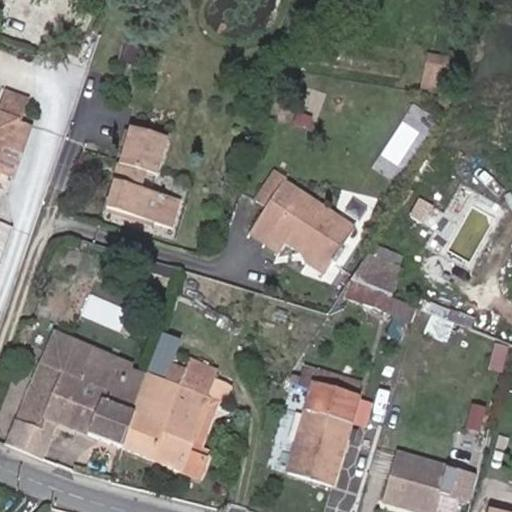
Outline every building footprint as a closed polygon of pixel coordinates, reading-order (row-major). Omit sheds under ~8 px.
[(117,48),(115,64),(126,67),(128,50),(117,48)] [(0,171),(8,175),(26,123),(11,118),(14,111),(23,108),(26,98),(2,90),(0,94),(0,171)] [(110,183),(108,191),(175,209),(177,201),(136,190),(141,172),(150,174),(159,137),(124,128),(114,164),(121,166),(116,184),(110,183)] [(270,180),(283,189),(285,185),(273,175),(270,180)] [(261,219),(247,239),(276,259),(283,249),(298,259),(302,253),(312,259),(308,265),(326,277),(331,270),(335,272),(342,261),(338,258),(353,235),(282,189),(270,180),(250,211),(261,219)] [(175,209),(108,191),(102,211),(169,230),(175,209)] [(243,244),(272,264),(276,259),(247,239),(243,244)] [(413,318),(417,303),(393,297),(403,254),(361,244),(347,302),(413,318)] [(305,270),(323,281),(326,277),(308,265),(305,270)] [(53,336),(1,453),(40,467),(55,426),(120,452),(144,380),(129,373),(130,368),(53,336)] [(215,372),(188,362),(184,371),(184,374),(210,384),(215,372)] [(303,364),(294,389),(311,395),(315,382),(358,395),(362,382),(303,364)] [(144,380),(120,452),(149,462),(179,386),(184,374),(184,371),(171,366),(163,386),(144,380)] [(179,386),(205,397),(210,384),(184,374),(179,386)] [(329,489),(358,395),(315,382),(311,395),(285,474),(329,489)] [(203,402),(205,397),(179,386),(149,462),(178,473),(199,482),(207,463),(199,460),(186,454),(206,403),(203,402)] [(186,454),(199,460),(219,408),(206,403),(186,454)] [(484,411),(471,407),(463,433),(475,437),(484,411)] [(383,507),(398,511),(431,511),(435,500),(455,506),(464,476),(400,455),(383,507)] [(455,506),(465,509),(472,478),(464,476),(455,506)]
